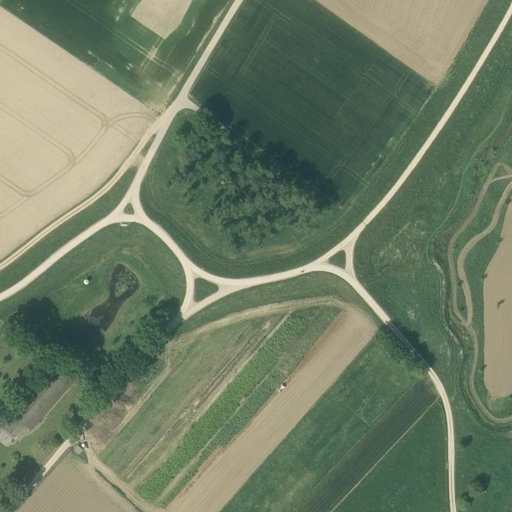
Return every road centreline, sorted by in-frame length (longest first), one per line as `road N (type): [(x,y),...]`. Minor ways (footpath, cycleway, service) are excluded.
road 1 (track): [(232,285),(168,331),(8,511)]
road 2 (track): [(334,259),(411,165),(511,7)]
road 3 (track): [(170,115),(104,191),(0,266)]
road 4 (track): [(239,0),(132,193)]
road 5 (track): [(334,259),(431,369),(446,398)]
road 6 (track): [(132,193),(107,222),(0,297)]
road 7 (track): [(132,193),(141,218),(190,270),(232,285)]
